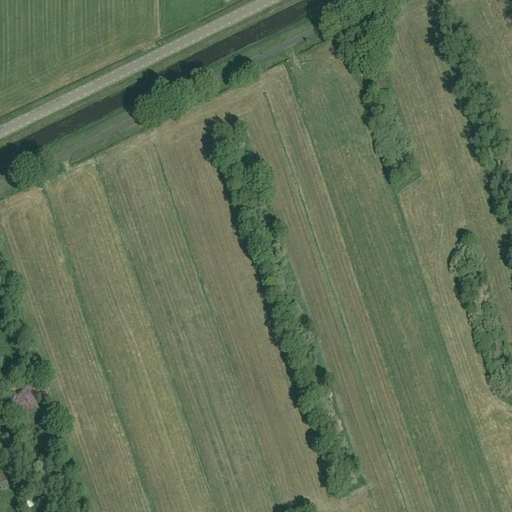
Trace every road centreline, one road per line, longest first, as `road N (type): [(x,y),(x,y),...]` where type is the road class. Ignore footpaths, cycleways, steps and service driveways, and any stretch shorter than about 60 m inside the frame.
road 1 (unclassified): [(0,185),(377,0)]
road 2 (unclassified): [(0,132),(269,0)]
